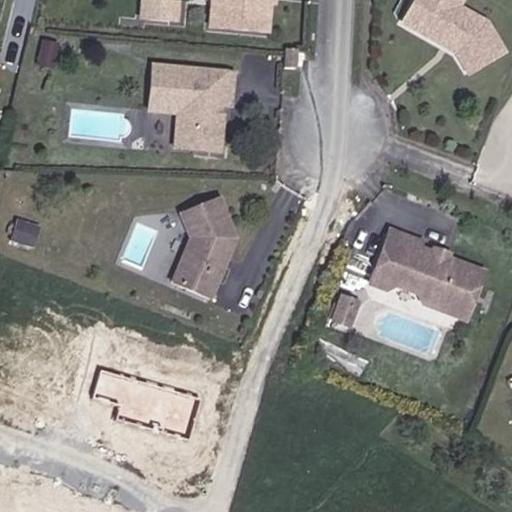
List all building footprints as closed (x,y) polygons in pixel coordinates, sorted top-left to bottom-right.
[(216,0),(214,34),(267,39),(270,0),(216,0)] [(411,0),(399,29),(408,33),(447,49),(468,77),(507,55),(482,19),(453,7),(455,0),(411,0)] [(172,28),(174,8),(150,6),(148,26),(172,28)] [(295,74),(295,56),(286,56),(285,74),(295,74)] [(153,73),(151,118),(180,119),(178,154),(225,156),(227,110),(233,110),(235,79),(153,73)] [(180,210),(186,247),(187,253),(171,289),(210,303),(233,241),(222,200),(180,210)] [(376,271),(390,276),(387,284),(420,293),(422,305),(465,320),(482,270),(388,231),(376,271)] [(22,257),(28,238),(9,232),(3,251),(22,257)] [(385,292),(387,284),(390,276),(376,271),(371,287),(385,292)] [(347,334),(354,318),(339,312),(332,328),(347,334)]
